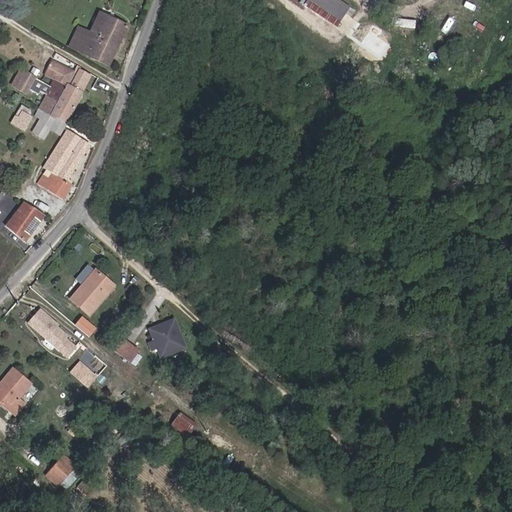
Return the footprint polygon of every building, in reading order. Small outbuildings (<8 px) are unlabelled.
[(349,12),(329,0),(311,0),(305,10),(336,31),(349,12)] [(102,27),(106,18),(99,14),(94,23),(102,27)] [(125,27),(106,18),(102,27),(94,23),(89,33),(91,34),(92,38),(89,42),(98,48),(97,50),(111,56),(125,27)] [(91,34),(89,33),(78,28),(69,43),(108,62),(112,56),(111,56),(97,50),(98,48),(89,42),(92,38),(91,34)] [(359,71),(390,46),(381,35),(350,61),(359,71)] [(474,52),(486,59),(493,47),(481,40),(474,52)] [(67,86),(70,79),(74,72),(52,60),(46,71),(47,72),(46,74),(55,80),(67,86)] [(28,92),(34,80),(35,78),(23,71),(13,89),(25,96),(28,92)] [(74,72),(70,79),(76,82),(79,76),(74,72)] [(76,82),(70,79),(67,86),(59,101),(54,110),(69,119),(83,94),(73,88),(76,82)] [(44,101),(47,95),(51,89),(34,80),(28,92),(44,101)] [(59,101),(67,86),(55,80),(52,86),(51,89),(47,95),(59,101)] [(47,95),(44,101),(40,108),(39,109),(34,118),(40,121),(33,134),(40,137),(45,129),(55,134),(62,121),(52,115),(51,115),(54,110),(59,101),(47,95)] [(17,118),(13,125),(23,131),(28,122),(24,119),(26,116),(17,110),(15,113),(17,114),(15,117),(17,118)] [(23,131),(13,125),(9,122),(6,127),(19,137),(23,131)] [(40,137),(33,134),(30,139),(36,143),(40,137)] [(69,134),(60,148),(70,153),(71,153),(67,159),(65,162),(69,165),(74,168),(88,146),(69,134)] [(70,153),(60,148),(52,162),(49,160),(44,167),(48,170),(51,171),(65,182),(74,168),(69,165),(65,162),(67,159),(71,153),(70,153)] [(51,171),(48,170),(39,183),(62,198),(70,185),(65,182),(51,171)] [(24,202),(20,206),(3,227),(21,242),(42,215),(24,202)] [(84,285),(71,301),(89,316),(115,287),(96,271),(95,273),(89,268),(78,280),(84,285)] [(64,358),(78,345),(40,306),(26,320),(64,358)] [(81,315),(73,324),(88,335),(95,326),(81,315)] [(175,316),(145,327),(154,348),(156,347),(160,358),(187,347),(175,316)] [(137,355),(121,342),(113,353),(129,366),(137,355)] [(69,371),(87,387),(97,376),(80,359),(69,371)] [(6,385),(19,371),(17,369),(0,388),(0,396),(8,387),(6,385)] [(0,396),(0,398),(18,413),(27,402),(20,396),(32,382),(19,371),(6,385),(8,387),(0,396)] [(197,429),(183,416),(174,426),(188,439),(197,429)] [(77,467),(66,457),(50,476),(61,486),(77,467)]
